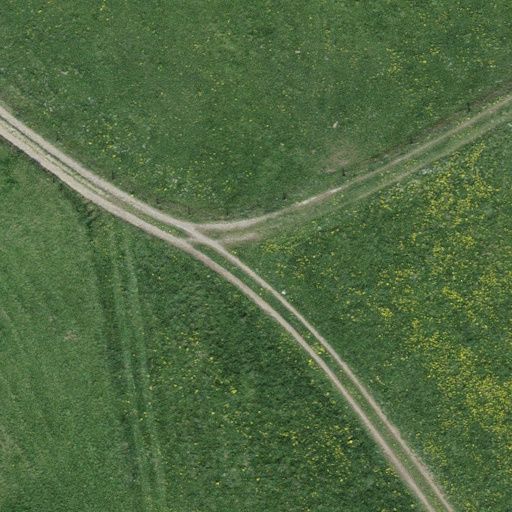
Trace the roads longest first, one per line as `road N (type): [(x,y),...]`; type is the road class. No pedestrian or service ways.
road 1 (track): [(199,238),(317,342),(445,511)]
road 2 (track): [(511,98),(323,209),(239,236),(199,238)]
road 3 (track): [(199,238),(0,123)]
